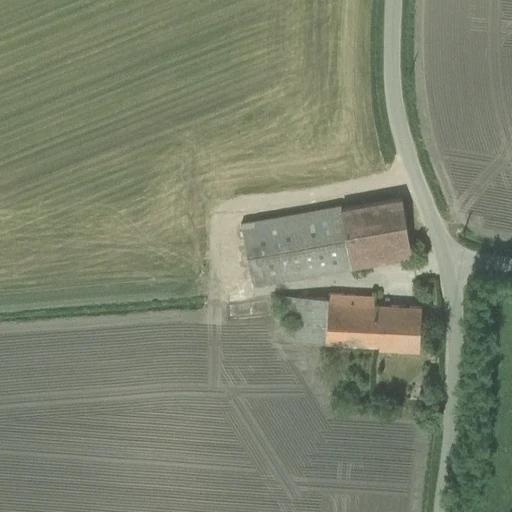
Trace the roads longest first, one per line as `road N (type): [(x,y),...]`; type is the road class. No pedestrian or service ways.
road 1 (unclassified): [(445,258),(396,126),(392,0)]
road 2 (unclassified): [(443,511),(458,308),(445,258)]
road 3 (unknown): [(445,258),(205,284)]
